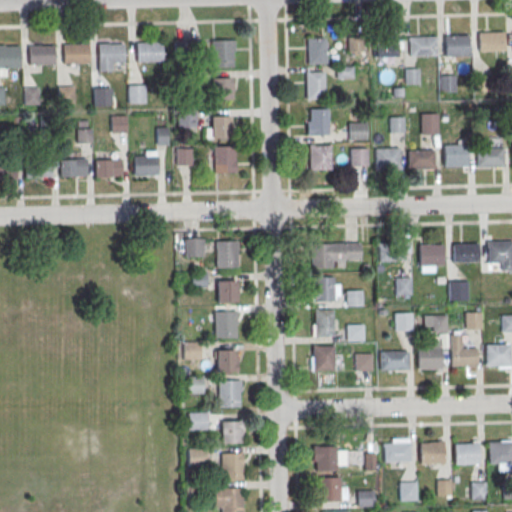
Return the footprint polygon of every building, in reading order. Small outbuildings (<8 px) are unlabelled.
[(477,31),(503,31),(503,50),(477,50),(477,31)] [(370,36),(395,35),(395,55),(371,56),(370,36)] [(442,35),(466,35),(467,55),(442,55),(442,35)] [(323,36),(324,63),(305,63),(305,37),(323,36)] [(407,37),(433,36),(434,55),(408,56),(407,37)] [(232,39),(209,39),(209,66),(232,66),(232,39)] [(134,42),(160,41),(161,60),(135,60),(134,42)] [(61,44),(87,43),(87,62),(61,63),(61,44)] [(95,43),(122,43),(122,61),(109,62),(109,70),(96,70),(95,43)] [(27,45),(53,44),(53,63),(27,64),(27,45)] [(0,47),(18,47),(18,66),(0,66),(0,47)] [(335,77),(351,77),(351,66),(335,66),(335,77)] [(404,69),(418,68),(418,85),(404,85),(404,69)] [(322,71),(323,98),(304,98),(304,71),(322,71)] [(438,76),(454,75),(454,92),(439,92),(438,76)] [(230,76),(211,76),(210,99),(230,99),(230,76)] [(127,85),(143,85),(143,101),(128,102),(127,85)] [(56,86),(72,86),(72,102),(57,103),(56,86)] [(23,88),(38,88),(39,104),(23,105),(23,88)] [(92,89),(110,88),(110,106),(93,106),(92,89)] [(327,107),(327,134),(305,134),(305,120),(308,120),(308,108),(327,107)] [(176,112),(191,111),(192,128),(176,128),(176,112)] [(419,113),(436,113),(436,133),(419,134),(419,113)] [(109,115),(125,115),(125,131),(109,132),(109,115)] [(203,127),(203,138),(230,138),(230,115),(210,115),(210,127),(203,127)] [(387,116),(403,115),(403,132),(388,132),(387,116)] [(39,117),(55,116),(55,133),(40,133),(39,117)] [(347,122),(365,121),(365,139),(347,139),(347,122)] [(166,144),(166,126),(155,126),(155,144),(166,144)] [(75,128),(90,127),(91,142),(75,142),(75,128)] [(307,145),(328,144),(329,169),(308,169),(307,145)] [(442,145),(466,144),(467,164),(442,165),(442,145)] [(234,172),(234,146),(212,146),(212,172),(234,172)] [(374,148),(398,147),(398,167),(374,168),(374,148)] [(174,164),(190,164),(190,148),(174,148),(174,164)] [(349,148),(364,148),(365,165),(349,165),(349,148)] [(475,148),(475,166),(503,166),(503,148),(475,148)] [(432,149),(406,149),(406,168),(432,168),(432,149)] [(130,156),(156,155),(157,174),(131,175),(130,156)] [(93,158),(119,157),(120,176),(94,177),(93,158)] [(59,159),(85,158),(85,177),(59,178),(59,159)] [(24,160),(50,159),(50,178),(24,179),(24,160)] [(0,162),(15,162),(15,181),(0,181),(0,162)] [(214,240),(235,240),(236,266),(215,266),(214,240)] [(185,241),(201,241),(201,256),(185,256),(185,241)] [(486,241),(511,241),(511,261),(487,261),(486,241)] [(451,243),(477,242),(477,261),(451,262),(451,243)] [(377,243),(404,243),(404,262),(378,262),(377,243)] [(359,244),(359,260),(331,261),(331,269),(310,269),(309,245),(359,244)] [(417,244),(441,244),(442,264),(418,264),(417,244)] [(190,273),(206,273),(207,288),(190,289),(190,273)] [(331,276),(331,302),(313,303),(312,276),(331,276)] [(394,277),(410,277),(410,293),(394,294),(394,277)] [(215,302),(236,302),(236,280),(215,280),(215,302)] [(466,280),(447,280),(447,300),(466,300),(466,280)] [(346,290),(361,290),(362,307),(346,307),(346,290)] [(213,311),(234,310),(234,336),(213,337),(213,311)] [(333,310),(333,337),(315,337),(314,311),(333,310)] [(464,312),(479,312),(479,328),(464,329),(464,312)] [(393,313),(411,313),(411,331),(393,331),(393,313)] [(500,315),(511,314),(511,331),(500,331),(500,315)] [(430,315),(446,315),(446,331),(431,332),(430,315)] [(345,324),(362,324),(363,341),(346,341),(345,324)] [(183,343),(199,342),(200,359),(183,360),(183,343)] [(485,345),(511,345),(511,363),(485,363),(485,345)] [(312,347),(333,346),(333,371),(312,371),(312,347)] [(417,349),(441,348),(441,370),(417,370),(417,349)] [(450,349),(476,348),(476,367),(450,367),(450,349)] [(215,371),(236,371),(236,349),(215,349),(215,371)] [(379,352),(407,352),(407,370),(379,371),(379,352)] [(354,354),(372,354),(372,372),(354,372),(354,354)] [(186,377),(202,377),(203,393),(186,394),(186,377)] [(217,380),(238,379),(239,405),(218,406),(217,380)] [(187,413),(206,412),(207,430),(188,430),(187,413)] [(220,442),(240,442),(240,420),(220,420),(220,442)] [(382,459),(409,459),(409,439),(382,439),(382,459)] [(487,443),(511,442),(511,463),(488,464),(487,443)] [(418,443),(442,443),(442,464),(419,464),(418,443)] [(453,445),(477,444),(478,465),(454,466),(453,445)] [(312,447),(336,447),(336,471),(315,472),(315,461),(312,461),(312,447)] [(188,449),(204,448),(205,464),(188,464),(188,449)] [(220,453),(241,452),(241,478),(220,479),(220,453)] [(318,478),(339,477),(339,502),(319,502),(318,478)] [(436,479),(450,479),(451,496),(436,497),(436,479)] [(401,482),(416,482),(416,499),(401,499),(401,482)] [(470,482),(484,482),(485,499),(470,500),(470,482)] [(502,482),(511,482),(511,499),(502,499),(502,482)] [(219,511),(219,487),(241,487),(241,511),(219,511)] [(356,491),(372,490),(373,506),(356,507),(356,491)]
